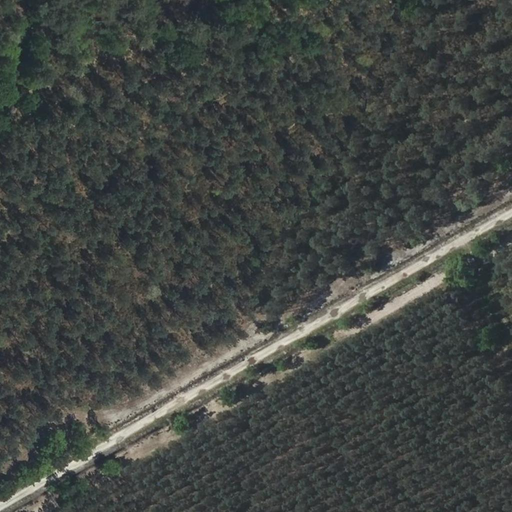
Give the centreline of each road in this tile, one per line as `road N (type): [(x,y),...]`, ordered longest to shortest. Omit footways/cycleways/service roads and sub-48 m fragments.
road 1 (track): [(0,509),(511,216)]
road 2 (track): [(34,0),(19,95),(0,144)]
